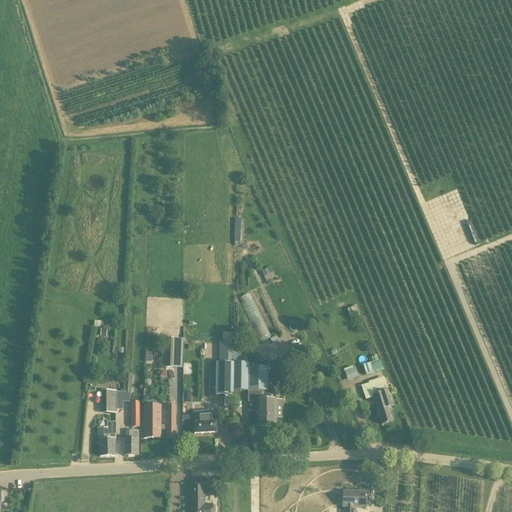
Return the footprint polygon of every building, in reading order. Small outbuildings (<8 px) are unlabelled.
[(303,42),(312,40),(311,33),(302,34),(303,42)] [(269,282),(277,277),(272,267),(263,272),(269,282)] [(177,340),(164,340),(164,345),(164,362),(176,362),(177,340)] [(233,395),(233,392),(233,353),(233,343),(222,343),(221,364),(209,363),(209,398),(215,398),(215,395),(233,395)] [(233,353),(233,392),(247,392),(247,402),(255,402),(255,427),(276,428),(276,419),(282,419),(282,401),(271,401),(271,388),(273,388),(275,386),(275,381),(267,381),(267,368),(268,362),(247,362),(247,353),(233,353)] [(366,365),(368,374),(385,369),(382,360),(366,365)] [(349,380),(360,378),(358,368),(347,370),(349,380)] [(388,408),(393,406),(389,392),(388,392),(384,379),(361,387),(365,400),(374,398),(375,404),(381,425),(392,422),(388,408)] [(101,392),(102,414),(116,414),(116,392),(101,392)] [(130,402),(130,428),(139,428),(139,402),(139,397),(131,397),(131,402),(130,402)] [(157,405),(157,404),(156,404),(156,403),(155,403),(154,402),(153,402),(152,402),(151,402),(150,402),(150,403),(149,403),(148,403),(148,404),(147,404),(147,405),(146,405),(146,406),(144,406),(144,419),(144,439),(160,439),(160,431),(166,431),(166,426),(160,426),(160,419),(160,406),(159,406),(158,406),(158,405),(157,405)] [(176,439),(176,406),(166,406),(166,414),(166,426),(166,431),(166,439),(176,439)] [(215,416),(209,416),(209,412),(194,413),(195,417),(194,417),(194,434),(216,433),(215,416)] [(97,429),(97,445),(100,445),(100,457),(114,457),(114,441),(109,441),(109,429),(97,429)] [(138,431),(130,431),(130,439),(124,439),(124,456),(138,456),(138,439),(138,431)] [(204,505),(204,485),(187,485),(187,495),(190,495),(189,511),(211,511),(212,505),(204,505)] [(355,511),(356,509),(367,509),(367,492),(343,492),(342,508),(344,508),(343,511),(355,511)]
